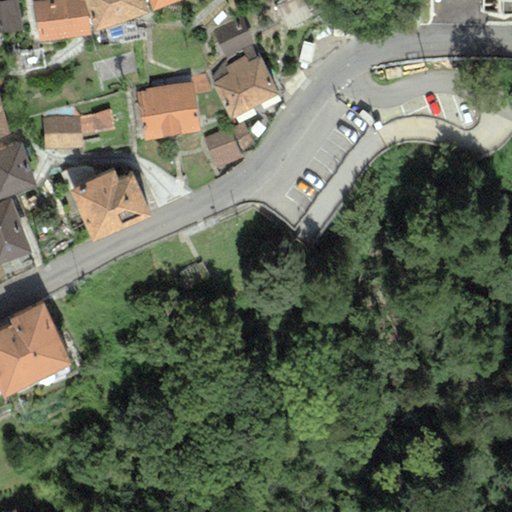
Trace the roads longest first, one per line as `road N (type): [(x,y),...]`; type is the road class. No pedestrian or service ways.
road 1 (tertiary): [(0,302),(243,179),(339,69)]
road 2 (unknown): [(502,105),(489,133),(477,138),(400,127),(384,132),(304,227)]
road 3 (residential): [(511,110),(444,82),(381,96),(339,69)]
road 4 (tertiary): [(339,69),(392,44),(511,42)]
